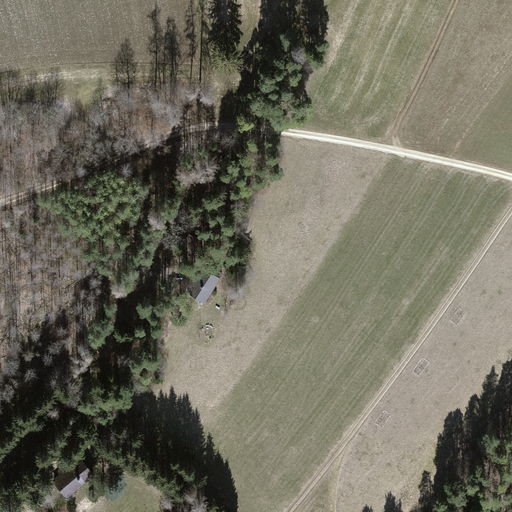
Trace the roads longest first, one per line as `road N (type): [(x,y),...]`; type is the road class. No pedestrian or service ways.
road 1 (track): [(511,178),(277,131),(204,127),(0,202)]
road 2 (track): [(511,214),(290,511)]
road 3 (track): [(191,130),(58,369)]
